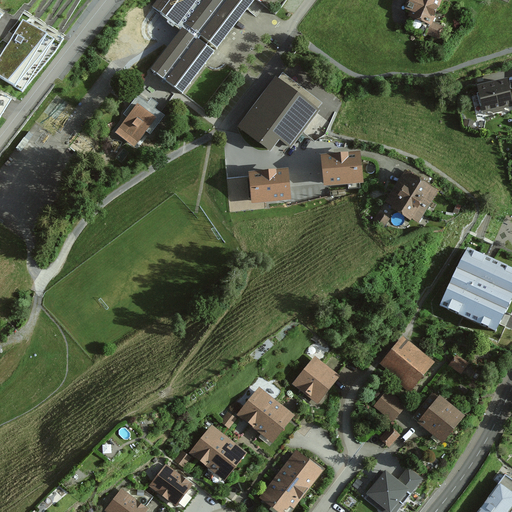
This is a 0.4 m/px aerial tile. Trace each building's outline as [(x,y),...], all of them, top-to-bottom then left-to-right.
[(218,51),(257,1),(254,0),(203,0),(184,25),(218,51)] [(410,0),(406,11),(410,13),(407,20),(435,32),(441,17),(433,13),(438,0),(410,0)] [(25,23),(0,61),(0,78),(22,93),(54,42),(25,23)] [(183,95),(213,55),(182,32),(152,72),(183,95)] [(320,113),(276,80),(238,130),(270,155),(279,144),(290,152),(320,113)] [(503,106),(511,104),(505,81),(479,87),(485,111),(492,109),(493,113),(504,111),(503,106)] [(134,148),(155,121),(137,106),(116,133),(134,148)] [(324,190),(363,186),(360,155),(321,159),(324,190)] [(251,207),(291,204),(289,172),(249,175),(251,207)] [(437,194),(413,179),(394,210),(418,225),(437,194)] [(511,302),(511,273),(468,253),(441,310),(497,335),(511,302)] [(435,363),(406,339),(383,367),(412,391),(435,363)] [(469,364),(457,355),(448,367),(461,376),(469,364)] [(341,380),(315,359),(293,386),(319,407),(341,380)] [(273,444),(294,418),(260,390),(238,415),(273,444)] [(407,407),(388,390),(373,408),(392,424),(407,407)] [(465,418),(440,397),(417,425),(443,445),(465,418)] [(231,425),(236,414),(227,410),(222,421),(231,425)] [(247,455),(212,427),(189,455),(224,483),(247,455)] [(400,437),(394,430),(381,442),(387,448),(400,437)] [(277,511),(292,511),(323,472),(297,452),(261,499),(277,511)] [(194,488),(166,466),(149,488),(177,509),(194,488)] [(366,500),(380,511),(398,511),(424,481),(408,468),(397,481),(387,474),(366,500)] [(511,511),(511,482),(505,478),(479,511),(511,511)] [(121,491),(105,511),(104,511),(147,511),(148,511),(121,491)]
